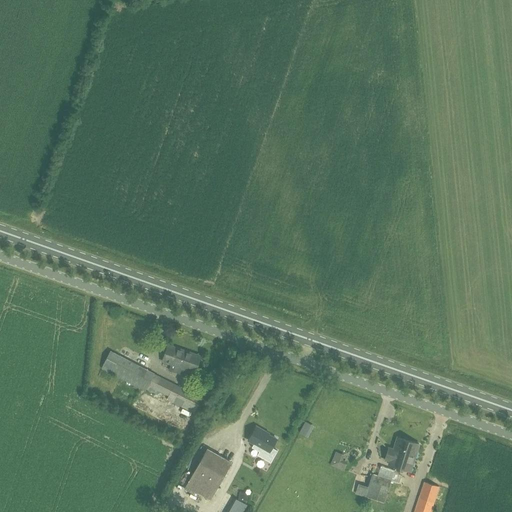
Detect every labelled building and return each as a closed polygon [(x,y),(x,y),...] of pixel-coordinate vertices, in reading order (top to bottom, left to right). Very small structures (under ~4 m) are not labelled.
[(195,372),(199,361),(191,358),(192,354),(168,346),(163,361),(172,364),(170,370),(177,372),(179,367),(195,372)] [(174,384),(154,373),(111,350),(101,368),(145,391),(144,394),(165,405),(168,400),(195,414),(202,398),(174,384)] [(270,453),(277,440),(265,433),(265,432),(257,427),(249,441),(270,453)] [(394,450),(389,448),(385,459),(390,461),(389,465),(411,472),(420,444),(398,437),(394,450)] [(211,500),(232,463),(208,449),(186,486),(211,500)] [(392,481),(373,475),(366,496),(385,503),(392,481)] [(431,511),(439,487),(425,482),(415,511),(431,511)] [(236,499),(228,511),(245,511),(249,506),(236,499)]
